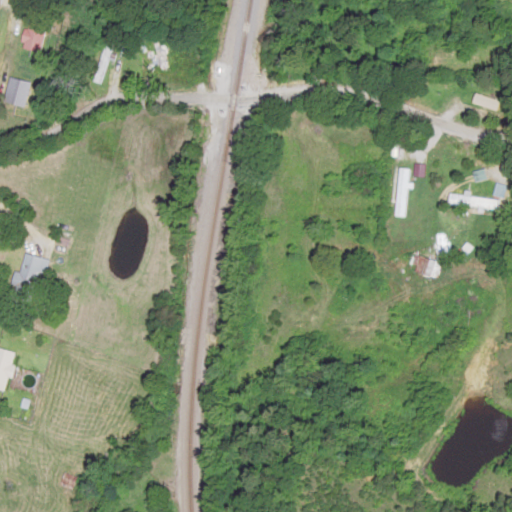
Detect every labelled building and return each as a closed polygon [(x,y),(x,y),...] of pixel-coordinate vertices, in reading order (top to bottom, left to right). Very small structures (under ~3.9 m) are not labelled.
[(36,53),(49,21),(31,14),(18,46),(36,53)] [(113,48),(105,45),(91,81),(99,84),(113,48)] [(505,111),(507,100),(463,94),(462,96),(450,94),(448,103),(505,111)] [(496,211),(498,200),(449,193),(447,204),(496,211)] [(11,296),(33,302),(44,260),(22,254),(11,296)] [(412,269),(433,280),(441,266),(420,255),(412,269)] [(0,391),(4,392),(14,353),(0,349),(0,391)]
